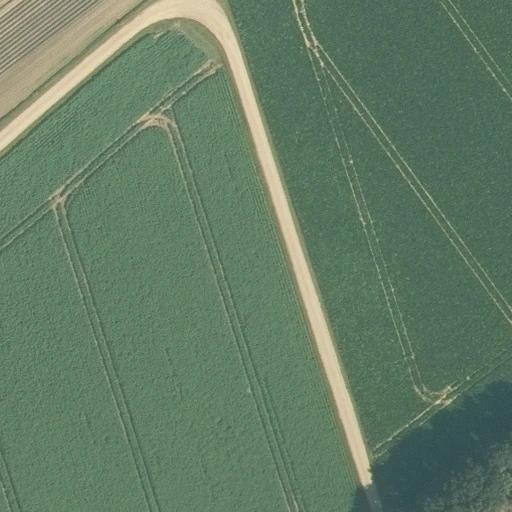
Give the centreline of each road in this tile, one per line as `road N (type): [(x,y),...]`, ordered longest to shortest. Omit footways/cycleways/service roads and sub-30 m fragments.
road 1 (track): [(200,0),(220,21),(377,511)]
road 2 (track): [(0,143),(131,23),(168,0)]
